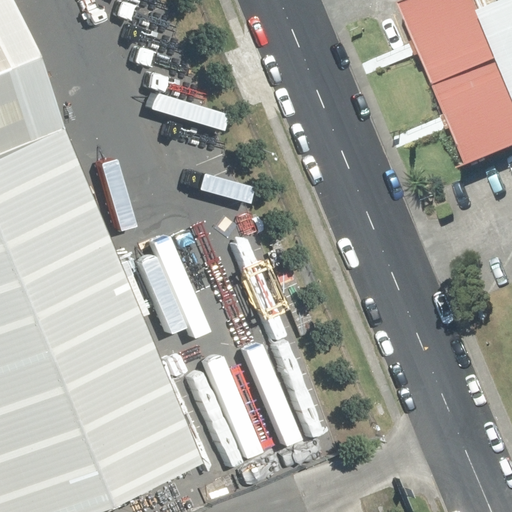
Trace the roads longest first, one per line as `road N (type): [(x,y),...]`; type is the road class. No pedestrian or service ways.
road 1 (tertiary): [(285,0),(496,511)]
road 2 (unknown): [(460,425),(252,511)]
road 3 (unknown): [(390,254),(511,207)]
